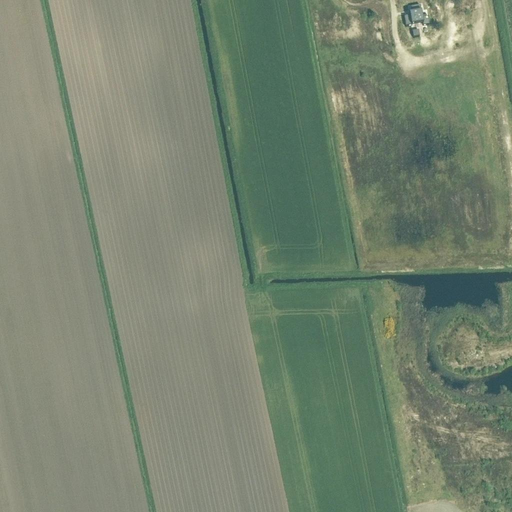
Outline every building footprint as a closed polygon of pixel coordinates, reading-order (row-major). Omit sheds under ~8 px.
[(409,18),(403,19),(405,29),(411,28),(411,26),(422,24),(422,26),(423,28),(429,27),(428,17),(422,18),(420,7),(410,9),(411,15),(409,15),(409,18)] [(460,87),(453,88),(453,98),(462,96),(461,91),(474,89),(475,94),(482,92),(481,82),(473,83),(470,61),(456,64),(460,87)] [(374,86),(366,88),(367,97),(375,96),(374,92),(387,90),(388,94),(396,93),(394,83),(385,84),(383,67),(370,70),(374,86)] [(449,168),(441,169),(442,178),(451,177),(450,173),(462,171),(464,178),(471,177),(470,166),(462,168),(459,147),(446,148),(449,168)] [(361,168),(354,169),(355,181),(363,179),(362,175),(376,173),(377,177),(385,177),(383,165),(374,166),(371,148),(358,150),(361,168)] [(413,212),(405,213),(406,222),(414,221),(414,218),(426,216),(426,220),(434,220),(432,210),(424,210),(421,192),(410,193),(413,212)] [(495,218),(488,219),(489,226),(496,225),(495,221),(508,220),(509,224),(511,224),(511,216),(509,217),(505,194),(490,196),(495,218)]
